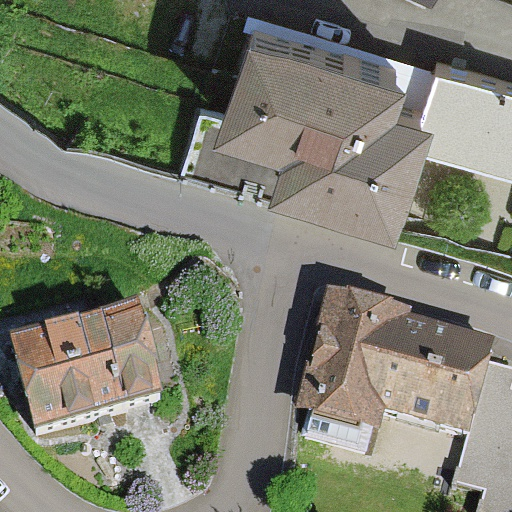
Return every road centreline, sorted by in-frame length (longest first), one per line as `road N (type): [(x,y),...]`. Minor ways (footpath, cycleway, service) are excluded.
road 1 (residential): [(0,143),(108,191),(287,248)]
road 2 (residential): [(231,511),(287,248)]
road 3 (residential): [(287,248),(511,319)]
